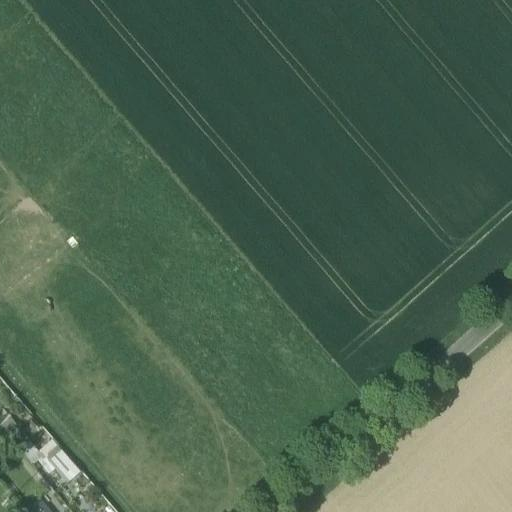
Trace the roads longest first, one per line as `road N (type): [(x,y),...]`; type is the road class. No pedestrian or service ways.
road 1 (residential): [(511,315),(291,511)]
road 2 (track): [(118,511),(0,371)]
